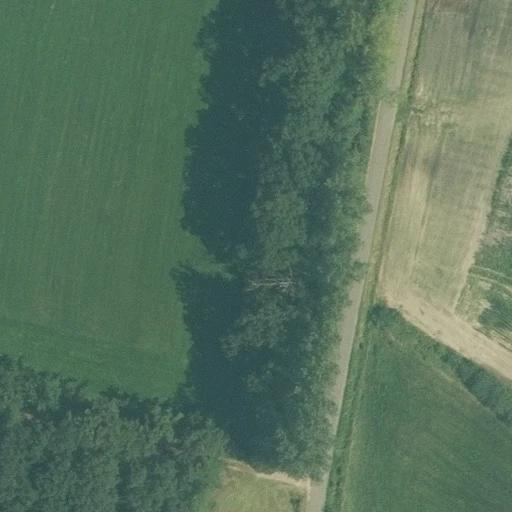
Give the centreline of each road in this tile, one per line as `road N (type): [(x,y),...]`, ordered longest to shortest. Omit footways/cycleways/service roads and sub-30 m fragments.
road 1 (unclassified): [(318,511),(408,0)]
road 2 (track): [(0,414),(320,491)]
